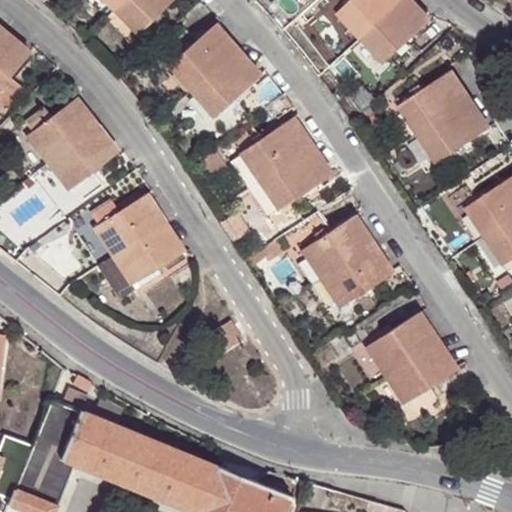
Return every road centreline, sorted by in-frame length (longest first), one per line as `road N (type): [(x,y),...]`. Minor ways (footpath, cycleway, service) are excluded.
road 1 (residential): [(3,0),(73,53),(149,148),(289,367),(298,400),(286,447)]
road 2 (residential): [(223,0),(370,182),(511,397)]
road 3 (unclassified): [(286,447),(93,352),(0,280)]
road 4 (unclassified): [(511,498),(451,477),(286,447)]
